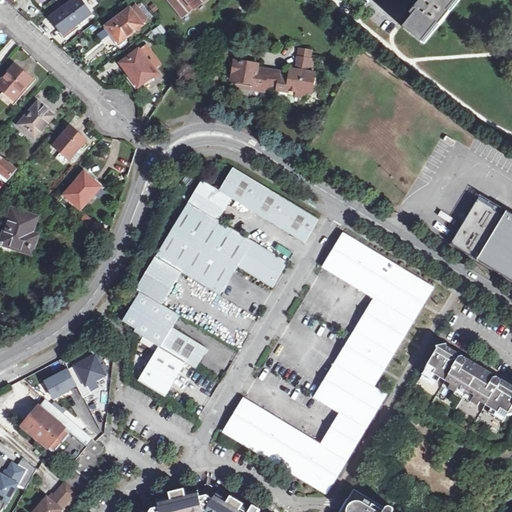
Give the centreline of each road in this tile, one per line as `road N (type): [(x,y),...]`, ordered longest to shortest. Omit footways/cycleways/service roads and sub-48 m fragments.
road 1 (tertiary): [(336,203),(237,138),(191,136),(153,166),(112,265),(82,310),(0,363)]
road 2 (unclassified): [(336,203),(193,449)]
road 3 (tertiary): [(511,305),(336,203)]
road 4 (residential): [(113,113),(0,9)]
road 5 (residential): [(193,449),(297,511)]
